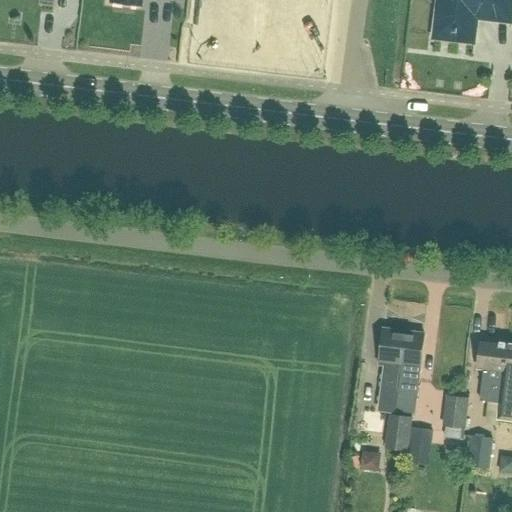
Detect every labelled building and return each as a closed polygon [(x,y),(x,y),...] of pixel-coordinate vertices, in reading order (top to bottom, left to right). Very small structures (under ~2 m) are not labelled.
[(473,19),(480,15),(483,19),(511,22),(511,0),(439,0),(434,39),(475,43),(477,26),(473,19)] [(402,376),(408,331),(384,328),(379,365),(385,365),(379,408),(414,413),(415,406),(399,405),(402,394),(405,376),(402,376)] [(415,406),(414,413),(415,413),(426,333),(408,331),(402,376),(405,376),(402,394),(399,405),(415,406)] [(501,403),(508,344),(482,341),(478,369),(485,369),(481,401),(501,403)] [(511,344),(508,344),(501,403),(499,420),(511,421),(511,344)] [(466,429),(470,398),(447,395),(443,427),(466,429)] [(409,451),(414,416),(390,414),(386,449),(409,451)] [(490,470),(494,439),(473,436),(469,467),(490,470)] [(431,466),(433,447),(413,444),(411,464),(431,466)]
